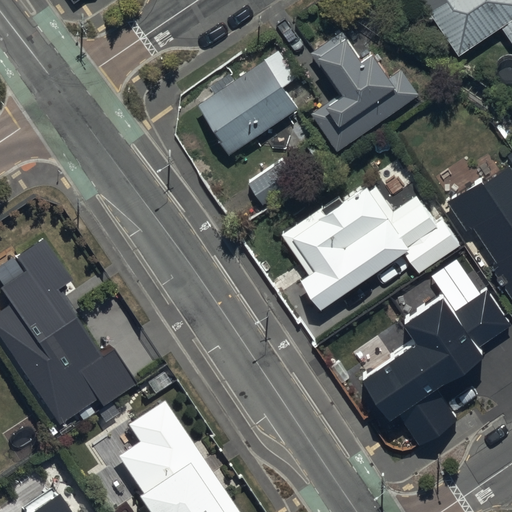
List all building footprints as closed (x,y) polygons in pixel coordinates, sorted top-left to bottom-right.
[(511,0),(423,0),(462,57),(511,24),(511,0)] [(341,96),(314,116),(340,154),(410,106),(355,28),(313,57),(341,96)] [(267,62),(198,108),(231,156),(300,110),(267,62)] [(280,162),(249,183),(263,205),(295,185),(280,162)] [(511,166),(453,206),(511,294),(511,166)] [(371,183),(284,241),(331,310),(406,259),(419,278),(458,252),(421,197),(393,216),(371,183)] [(136,388),(40,243),(12,261),(20,274),(0,287),(12,306),(0,313),(0,344),(62,437),(136,388)] [(412,338),(360,373),(391,420),(399,415),(417,442),(456,416),(436,386),(483,355),(476,344),(509,322),(487,289),(455,311),(442,291),(399,319),(412,338)] [(238,511),(165,404),(127,430),(138,446),(119,459),(154,511),(238,511)] [(62,511),(52,496),(28,511),(62,511)]
